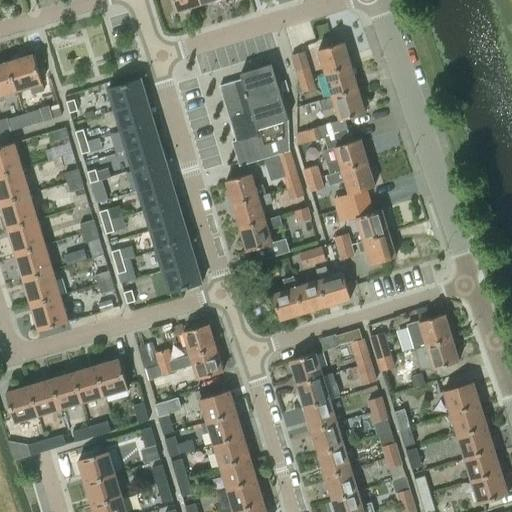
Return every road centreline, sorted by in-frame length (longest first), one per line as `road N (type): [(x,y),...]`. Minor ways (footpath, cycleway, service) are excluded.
road 1 (unclassified): [(474,279),(373,0)]
road 2 (residential): [(231,293),(13,357),(0,315)]
road 3 (residential): [(231,293),(156,57)]
road 4 (residential): [(248,350),(474,279)]
road 5 (residential): [(156,57),(352,0)]
road 6 (residential): [(294,511),(248,350)]
